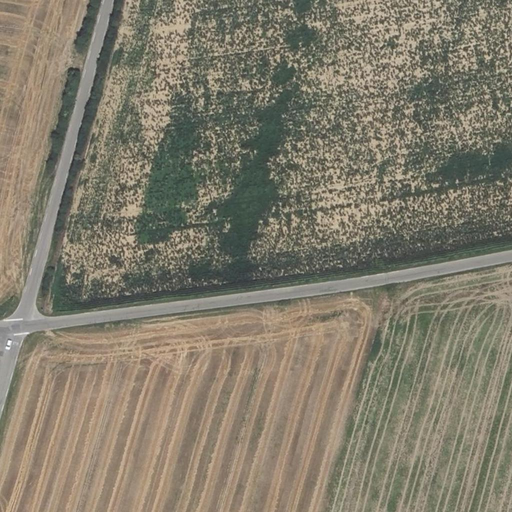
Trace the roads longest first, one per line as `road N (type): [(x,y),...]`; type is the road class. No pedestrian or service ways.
road 1 (unclassified): [(19,326),(511,254)]
road 2 (unclassified): [(19,326),(107,0)]
